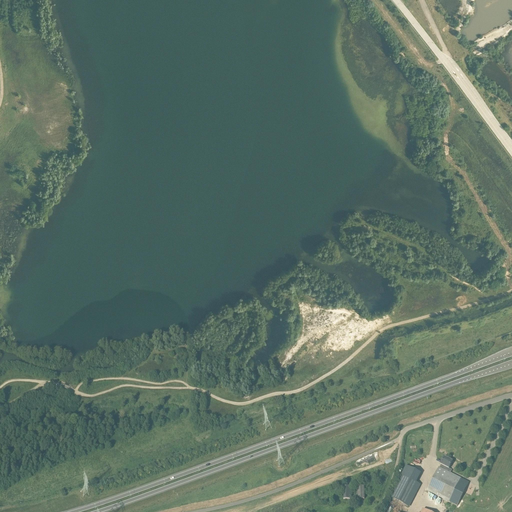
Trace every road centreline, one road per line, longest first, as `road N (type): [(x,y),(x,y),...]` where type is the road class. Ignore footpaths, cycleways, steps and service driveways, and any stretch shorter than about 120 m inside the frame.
road 1 (primary): [(511,352),(68,511)]
road 2 (primary): [(97,511),(511,363)]
road 3 (residential): [(511,395),(407,428),(400,438)]
